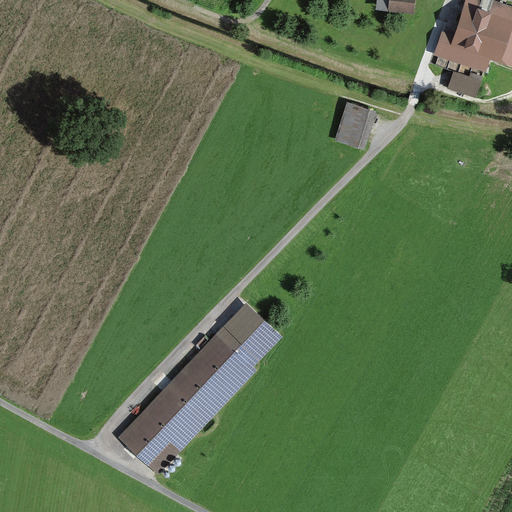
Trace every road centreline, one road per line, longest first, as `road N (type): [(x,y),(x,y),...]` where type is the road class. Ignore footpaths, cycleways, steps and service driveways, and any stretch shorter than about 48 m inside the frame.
road 1 (track): [(91,452),(122,407),(398,126),(450,0)]
road 2 (track): [(204,511),(91,452)]
